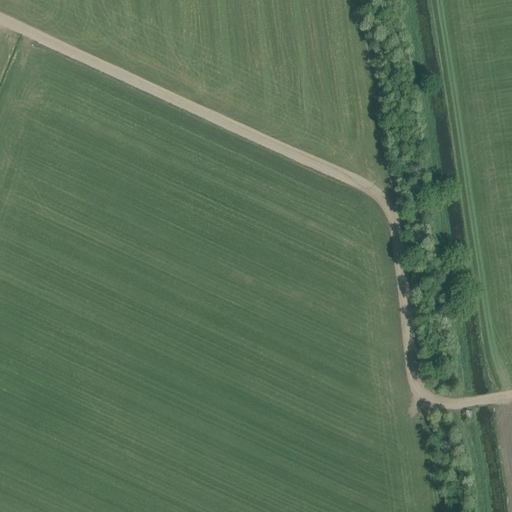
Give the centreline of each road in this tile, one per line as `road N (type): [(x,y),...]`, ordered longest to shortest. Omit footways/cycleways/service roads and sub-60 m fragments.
road 1 (track): [(0,17),(384,201),(415,398),(466,404),(511,397)]
road 2 (track): [(406,0),(464,386),(461,416),(473,439),(482,511)]
